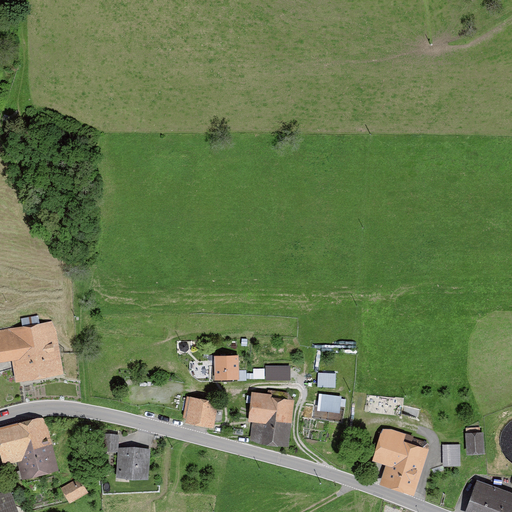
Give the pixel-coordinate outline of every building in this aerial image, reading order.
[(54,319),(0,330),(0,360),(0,362),(14,359),(20,385),(66,375),(54,319)] [(239,356),(214,356),(214,380),(239,380),(239,356)] [(266,364),(266,378),(291,378),(291,364),(266,364)] [(265,378),(265,367),(254,367),(253,373),(246,373),(246,377),(265,378)] [(317,372),(316,387),(334,387),(334,373),(317,372)] [(293,393),(251,391),(250,422),(270,423),(269,446),(290,447),(293,393)] [(336,410),(336,396),(315,395),(315,409),(336,410)] [(218,402),(186,397),(183,424),(215,428),(218,402)] [(44,416),(0,427),(0,449),(5,466),(20,462),(25,481),(60,471),(44,416)] [(430,445),(382,431),(372,461),(394,468),(388,488),(414,496),(430,445)] [(117,434),(102,434),(102,451),(117,452),(117,434)] [(485,435),(466,436),(467,458),(486,457),(485,435)] [(462,445),(444,445),(444,468),(462,468),(462,445)] [(150,448),(118,448),(118,478),(150,479),(150,448)] [(79,476),(60,487),(69,502),(87,492),(79,476)] [(511,511),(511,493),(478,481),(466,511),(511,511)] [(20,511),(11,490),(0,494),(0,511),(20,511)]
